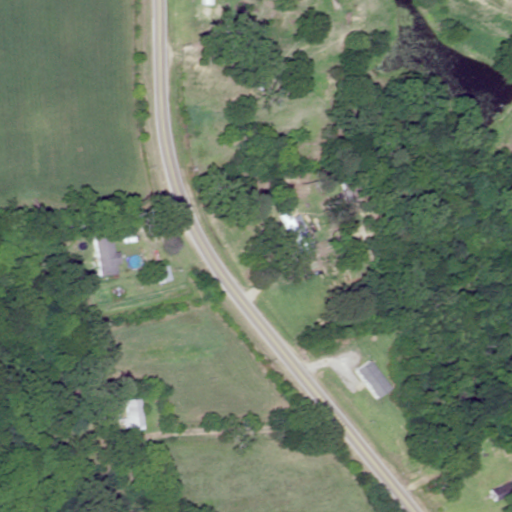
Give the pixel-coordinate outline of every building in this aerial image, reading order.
[(206,0),(197,0),(198,15),(207,15),(206,0)] [(285,218),(282,212),(273,216),(292,257),(308,249),(292,215),(285,218)] [(83,297),(130,290),(127,272),(110,275),(104,235),(86,238),(92,278),(80,280),(83,297)] [(348,370),(370,398),(383,388),(362,360),(348,370)] [(134,429),(134,398),(118,398),(118,429),(134,429)] [(504,493),(501,483),(482,489),(485,499),(504,493)]
